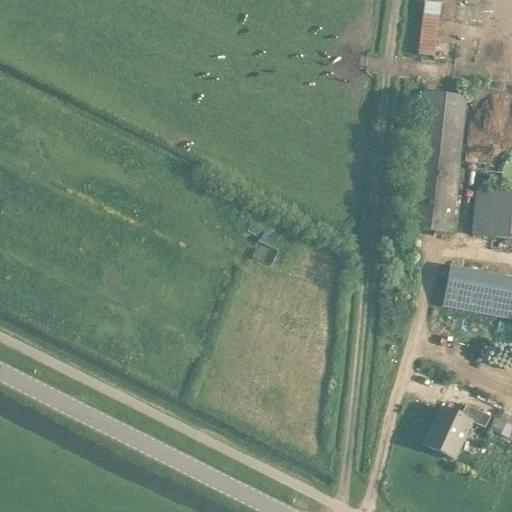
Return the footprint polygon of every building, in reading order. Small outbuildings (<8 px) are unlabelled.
[(419,13),(414,53),(430,55),(435,15),(419,13)] [(407,227),(427,229),(447,231),(462,95),(421,90),(407,227)] [(470,234),(511,238),(511,194),(474,191),(470,234)] [(511,318),(511,277),(450,268),(443,307),(511,318)] [(420,443),(450,457),(467,420),(481,427),(486,415),(462,403),(457,415),(437,406),(420,443)] [(486,427),(504,435),(509,424),(491,416),(486,427)]
